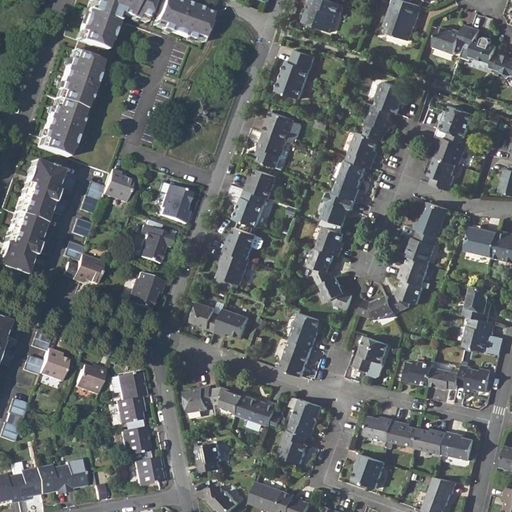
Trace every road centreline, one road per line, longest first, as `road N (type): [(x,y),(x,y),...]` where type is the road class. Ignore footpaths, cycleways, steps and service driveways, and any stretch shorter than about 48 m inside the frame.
road 1 (residential): [(271,27),(161,338)]
road 2 (residential): [(58,0),(0,163)]
road 3 (residential): [(161,338),(322,396)]
road 4 (residential): [(407,511),(323,481),(349,405)]
road 5 (residential): [(0,293),(159,348)]
road 6 (residential): [(349,405),(355,388),(496,421)]
road 7 (residential): [(159,348),(182,495)]
